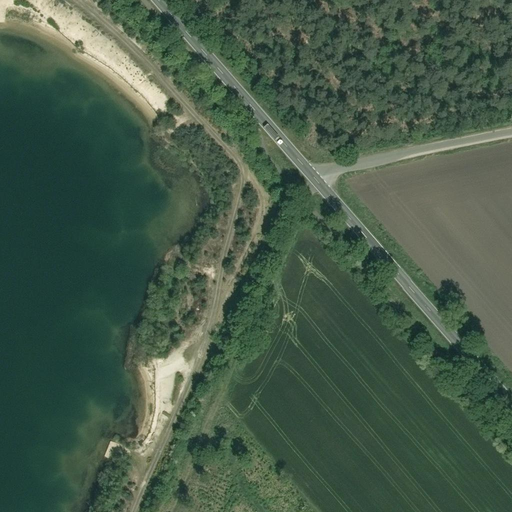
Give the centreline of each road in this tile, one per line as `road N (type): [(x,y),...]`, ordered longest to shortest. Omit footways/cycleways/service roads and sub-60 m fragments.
road 1 (track): [(78,0),(132,45),(262,192),(134,511)]
road 2 (secondary): [(511,410),(316,181)]
road 3 (secondary): [(316,181),(158,0)]
road 4 (residential): [(316,181),(332,171),(511,135)]
